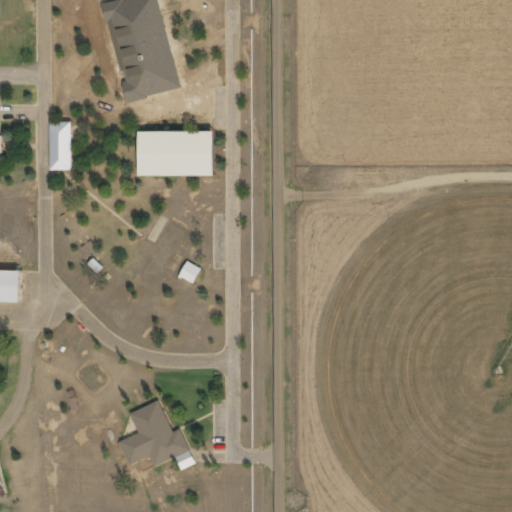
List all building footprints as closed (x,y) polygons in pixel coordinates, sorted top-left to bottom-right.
[(53,170),(74,170),(74,122),(53,122),(53,170)] [(219,131),(144,131),(143,175),(219,176),(219,131)] [(182,278),(197,283),(203,267),(188,261),(182,278)] [(25,271),(0,270),(0,302),(25,303),(25,271)] [(132,465),(153,457),(157,466),(179,458),(184,470),(198,464),(184,429),(175,432),(162,401),(133,413),(141,434),(123,441),(132,465)]
